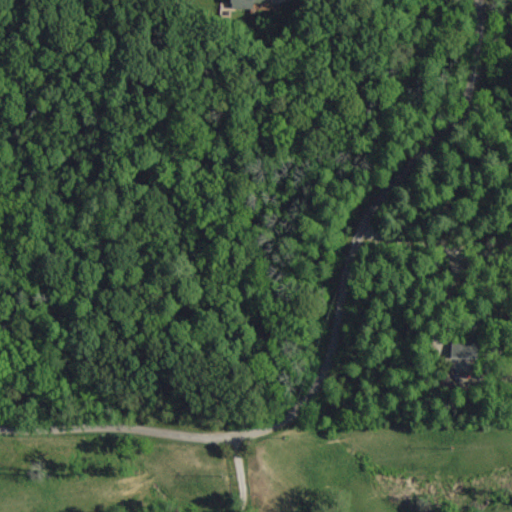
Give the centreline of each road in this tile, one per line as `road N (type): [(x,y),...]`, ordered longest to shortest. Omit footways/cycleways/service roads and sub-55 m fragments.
road 1 (residential): [(401,172),(356,228),(316,374),(277,420),(198,438),(92,427),(0,429)]
road 2 (residential): [(258,16),(157,62),(3,68)]
road 3 (residential): [(243,0),(401,172)]
road 4 (residential): [(474,0),(462,95),(401,172)]
